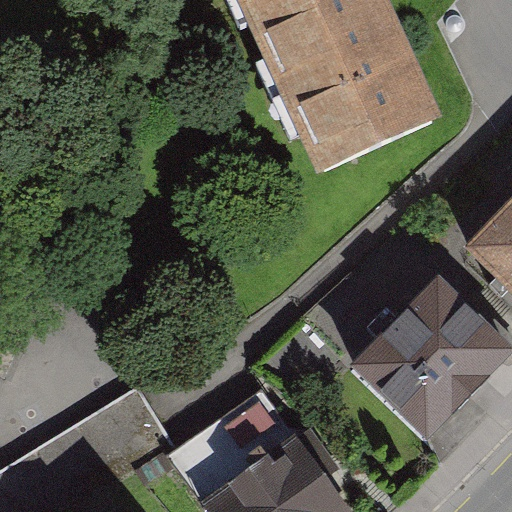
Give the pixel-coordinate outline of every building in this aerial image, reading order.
[(253,0),(328,172),(453,119),(401,0),(253,0)] [(511,222),(481,254),(511,284),(511,222)] [(511,334),(455,276),(365,364),(442,443),(511,374),(511,334)] [(0,511),(69,511),(181,460),(150,393),(0,463),(0,511)] [(365,511),(296,426),(202,501),(210,511),(365,511)]
